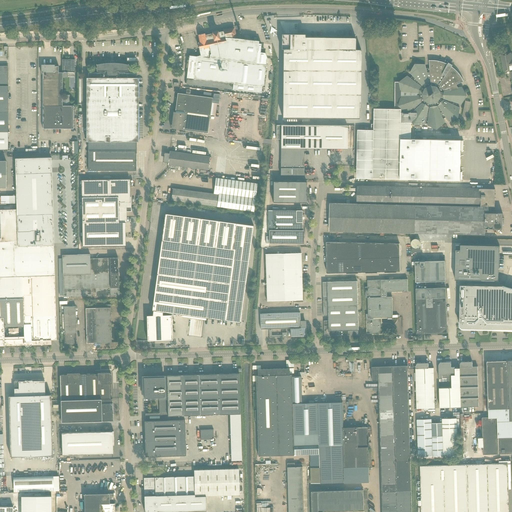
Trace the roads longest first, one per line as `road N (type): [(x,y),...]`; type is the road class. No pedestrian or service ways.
road 1 (unclassified): [(125,357),(163,28)]
road 2 (unclassified): [(163,28),(249,11),(410,17)]
road 3 (primary): [(0,25),(215,0)]
road 4 (unclassified): [(315,351),(511,345)]
road 5 (unclassified): [(125,357),(315,351)]
road 6 (unclassified): [(315,351),(320,189),(337,189)]
road 7 (unclassified): [(0,40),(163,28)]
road 8 (unclassified): [(130,511),(125,357)]
road 9 (unclassified): [(0,360),(125,357)]
